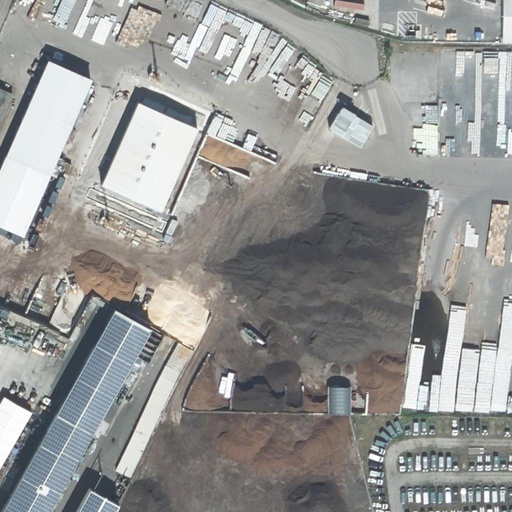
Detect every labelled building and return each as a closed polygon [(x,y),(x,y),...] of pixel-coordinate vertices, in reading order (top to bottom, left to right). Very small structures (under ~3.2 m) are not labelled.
[(21,0),(18,9),(42,19),(51,0),(21,0)] [(511,0),(502,0),(502,41),(511,41),(511,0)] [(50,172),(91,79),(48,60),(0,168),(0,224),(22,234),(31,215),(30,214),(42,186),(41,186),(46,174),(50,172)] [(0,122),(12,95),(0,90),(0,122)] [(138,94),(100,181),(158,206),(196,119),(138,94)] [(342,106),(333,122),(347,129),(356,113),(342,106)] [(430,331),(433,291),(422,290),(419,330),(430,331)] [(46,511),(148,329),(113,309),(0,511),(46,511)] [(406,378),(402,410),(434,414),(437,387),(444,332),(431,330),(426,367),(425,367),(423,380),(406,378)] [(173,339),(121,470),(136,476),(188,345),(173,339)] [(0,466),(33,411),(8,396),(0,408),(0,466)] [(9,472),(15,476),(21,466),(15,463),(9,472)] [(111,511),(118,501),(89,485),(74,511),(111,511)]
